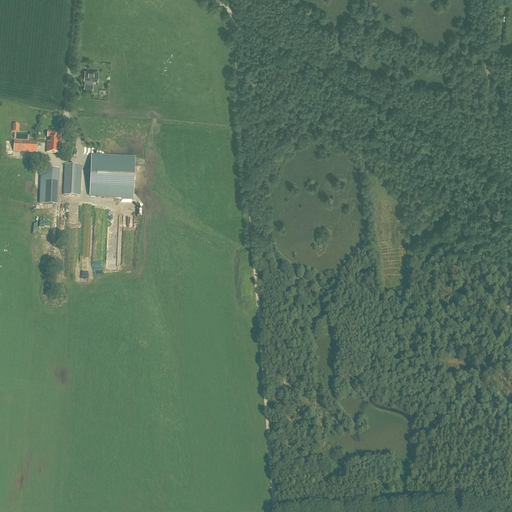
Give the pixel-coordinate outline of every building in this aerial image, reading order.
[(98,72),(85,71),(84,80),(86,80),(86,84),(84,84),(84,89),(92,89),(92,84),(90,84),(90,81),(97,81),(98,72)] [(59,154),(60,133),(47,132),(46,153),(59,154)] [(37,142),(14,141),(13,151),(36,153),(37,142)] [(133,198),(135,158),(91,157),(90,196),(133,198)] [(65,170),(64,187),(63,195),(80,196),(81,165),(65,165),(65,170)] [(40,202),(40,204),(51,205),(53,205),(53,195),(57,195),(57,184),(53,184),(54,178),(54,172),(48,172),(42,172),(40,202)] [(70,203),(70,213),(80,213),(80,203),(70,203)] [(44,236),(52,236),(52,218),(44,218),(44,236)]
